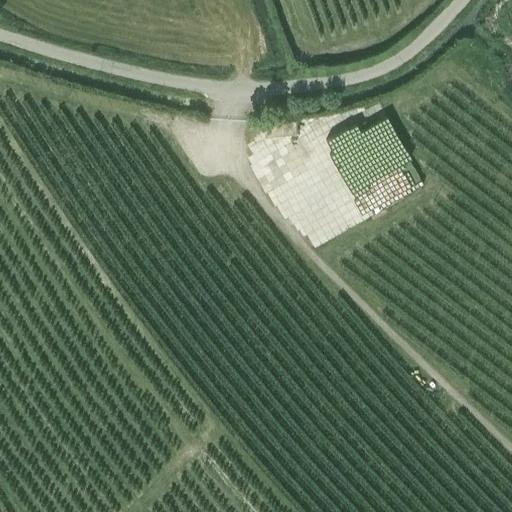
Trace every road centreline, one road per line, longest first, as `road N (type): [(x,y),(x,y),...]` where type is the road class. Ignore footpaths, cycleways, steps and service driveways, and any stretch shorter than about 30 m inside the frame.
road 1 (track): [(241,58),(231,164),(271,214),(511,447)]
road 2 (tertiary): [(0,35),(66,57),(268,93),(388,65),(464,0)]
